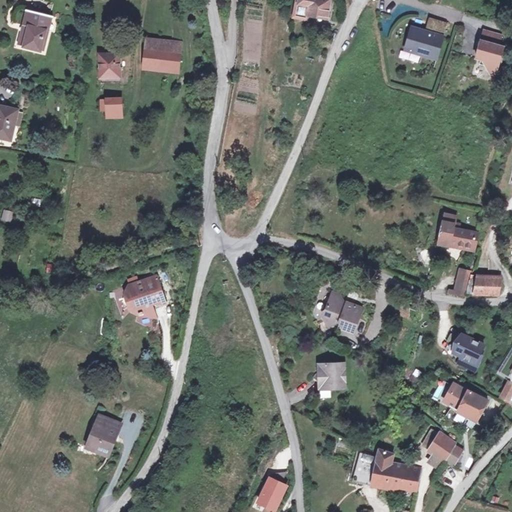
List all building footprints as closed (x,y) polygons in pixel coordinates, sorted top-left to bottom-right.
[(331,0),(297,0),(298,0),(308,3),(306,14),(328,18),(331,0)] [(47,14),(23,8),(13,44),(37,50),(47,14)] [(430,32),(412,27),(406,49),(438,58),(448,22),(434,18),(430,32)] [(503,34),(485,29),(482,40),(486,41),(484,46),(481,45),(478,57),(482,58),(488,60),(492,66),(499,68),(505,46),(500,44),(503,34)] [(146,39),(145,51),(168,54),(170,41),(146,39)] [(168,54),(145,51),(143,65),(178,68),(179,55),(168,54)] [(117,54),(98,54),(98,78),(117,78),(117,54)] [(492,66),(488,65),(494,77),(496,77),(499,68),(492,66)] [(99,112),(107,112),(119,112),(119,99),(99,100),(99,112)] [(13,107),(0,105),(0,137),(8,139),(13,107)] [(16,212),(3,209),(0,221),(13,223),(16,212)] [(446,211),(440,238),(473,244),(477,228),(461,224),(461,220),(456,218),(457,213),(446,211)] [(460,266),(458,274),(467,276),(468,269),(460,266)] [(463,295),(467,276),(458,274),(455,287),(447,285),(445,291),(463,295)] [(485,288),(487,276),(474,274),(473,287),(485,288)] [(140,312),(150,309),(149,303),(148,302),(161,298),(154,276),(127,286),(123,294),(128,310),(136,314),(140,312)] [(498,277),(487,276),(485,288),(496,290),(498,277)] [(328,315),(336,321),(336,328),(348,334),(361,308),(341,298),(338,290),(330,286),(323,300),(324,302),(320,303),(317,308),(320,317),(328,315)] [(323,324),(336,321),(328,315),(320,317),(323,324)] [(481,340),(459,329),(448,352),(455,359),(455,358),(458,351),(473,358),(477,349),(481,340)] [(498,367),(508,374),(499,392),(506,396),(511,385),(511,344),(498,367)] [(458,351),(455,358),(473,367),(481,351),(477,349),(473,358),(458,351)] [(345,388),(344,363),(319,364),(319,371),(312,376),(319,381),(320,389),(345,388)] [(485,395),(453,379),(443,397),(456,405),(455,406),(473,416),(485,395)] [(118,420),(101,413),(88,443),(106,450),(118,420)] [(440,455),(449,437),(428,424),(420,442),(428,448),(440,455)] [(449,437),(440,455),(447,460),(457,442),(449,437)] [(356,475),(374,478),(418,487),(421,464),(392,458),(393,450),(378,447),(376,453),(359,451),(356,475)] [(434,465),(440,455),(428,448),(422,458),(434,465)] [(272,470),(269,475),(280,481),(286,468),(272,470)] [(269,475),(257,499),(273,507),(285,483),(280,481),(269,475)]
